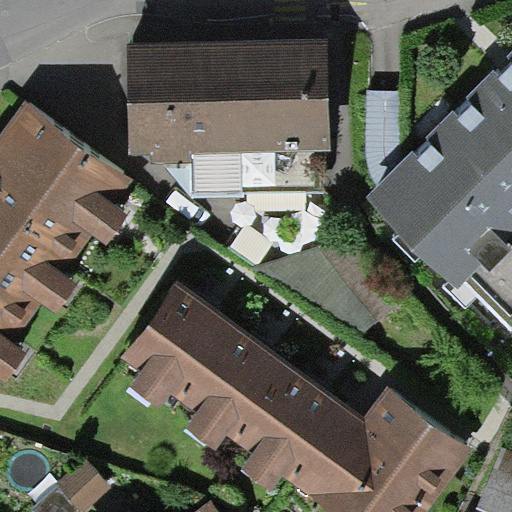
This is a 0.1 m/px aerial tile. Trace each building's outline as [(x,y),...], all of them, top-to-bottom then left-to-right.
[(511,46),(461,98),(377,185),(511,316),(511,46)] [(324,182),(323,66),(133,69),(133,134),(148,134),(197,183),(324,182)] [(112,181),(123,164),(19,92),(0,118),(0,360),(3,363),(27,329),(17,322),(41,287),(53,295),(76,264),(65,257),(92,220),(101,226),(126,191),(112,181)] [(318,241),(255,262),(356,332),(403,301),(344,223),(318,241)] [(323,479),(368,511),(408,511),(468,431),(388,372),(365,404),(177,266),(125,336),(144,350),(136,360),(161,379),(167,370),(200,395),(193,404),(217,421),(225,411),(254,432),(247,443),(274,462),(280,454),(319,484),(323,479)] [(511,446),(501,442),(478,497),(511,510),(511,446)] [(88,453),(34,503),(42,511),(73,511),(111,477),(88,453)] [(230,511),(214,490),(182,511),(230,511)]
